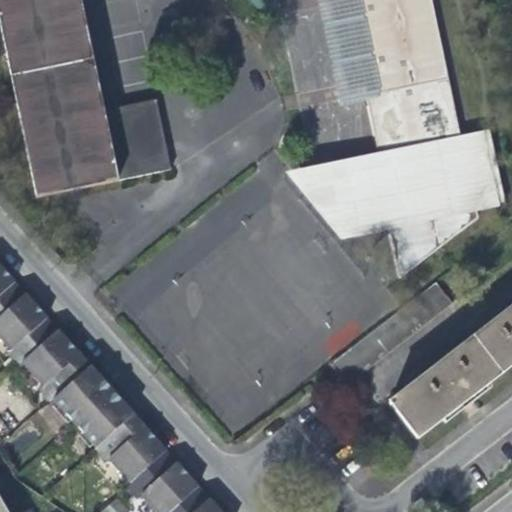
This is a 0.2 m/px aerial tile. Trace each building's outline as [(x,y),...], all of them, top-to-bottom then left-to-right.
[(150,95),(142,101),(100,108),(78,0),(0,0),(0,67),(16,143),(26,200),(165,172),(150,95)] [(434,0),(358,0),(377,94),(366,96),(378,156),(311,169),(296,172),(345,230),(391,222),(401,273),(478,219),(475,206),(499,202),(486,136),(462,140),(450,79),(435,3),(434,0)] [(321,0),(342,101),(366,96),(377,94),(358,0),(321,0)] [(0,332),(12,346),(6,350),(18,364),(24,359),(44,382),(39,387),(50,400),(56,396),(98,443),(93,448),(104,461),(109,456),(132,481),(126,486),(137,497),(142,493),(159,511),(222,511),(216,506),(182,468),(151,433),(116,394),(96,372),(63,335),(30,298),(0,265),(0,264),(0,332)] [(437,286),(332,367),(349,388),(453,306),(437,286)] [(511,308),(455,352),(482,388),(511,365),(511,308)] [(482,388),(455,352),(389,403),(416,439),(450,413),(482,388)] [(0,511),(11,511),(0,494),(0,511)]
